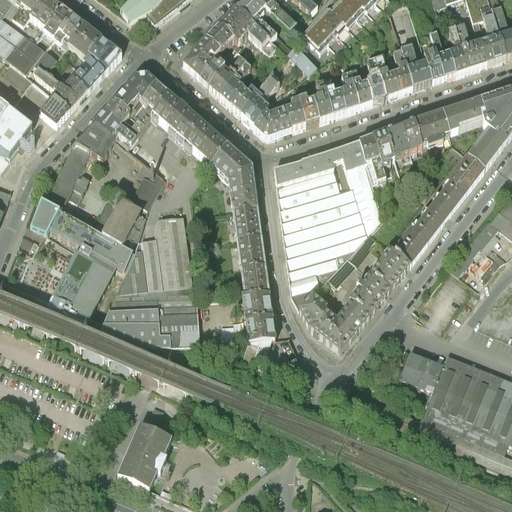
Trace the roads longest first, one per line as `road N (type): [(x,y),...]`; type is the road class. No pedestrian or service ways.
road 1 (residential): [(335,377),(508,163)]
road 2 (residential): [(262,157),(511,77)]
road 3 (residential): [(142,64),(31,173),(0,257)]
road 4 (residential): [(335,377),(309,349),(281,293),(262,157)]
road 5 (residential): [(142,64),(262,157)]
road 6 (secondary): [(140,511),(0,453)]
